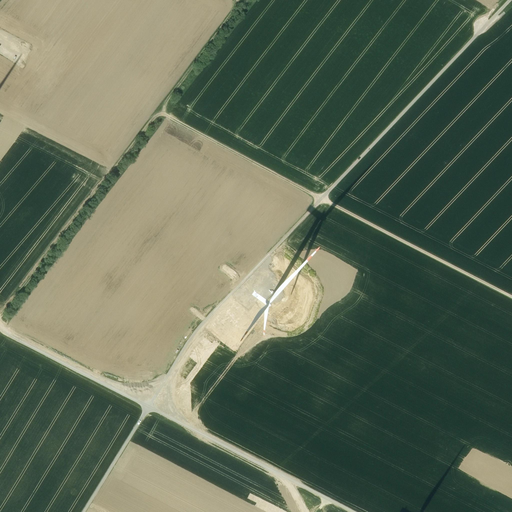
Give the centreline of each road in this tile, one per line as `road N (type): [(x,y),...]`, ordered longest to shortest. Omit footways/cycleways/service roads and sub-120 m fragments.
road 1 (track): [(83,511),(195,332),(510,0)]
road 2 (track): [(0,322),(174,106),(245,0)]
road 3 (track): [(351,511),(0,326)]
road 4 (track): [(511,297),(178,121)]
road 5 (track): [(270,0),(178,121)]
